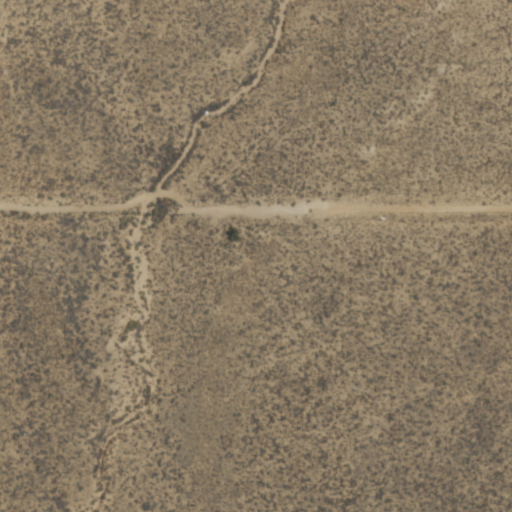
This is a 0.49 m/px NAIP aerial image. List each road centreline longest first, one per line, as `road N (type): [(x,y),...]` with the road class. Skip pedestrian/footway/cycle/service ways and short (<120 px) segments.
road 1 (track): [(511,211),(192,210)]
road 2 (track): [(192,210),(170,191),(113,209),(0,208)]
